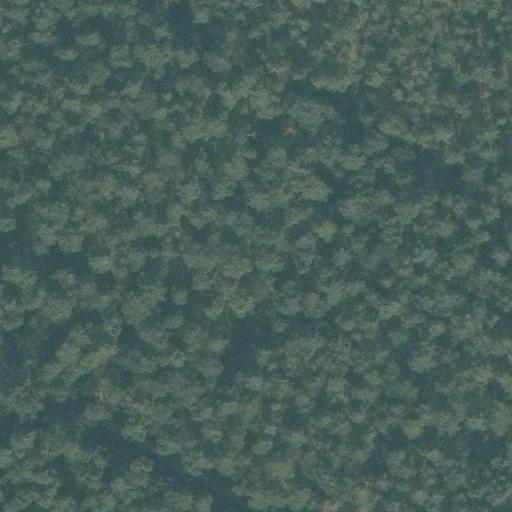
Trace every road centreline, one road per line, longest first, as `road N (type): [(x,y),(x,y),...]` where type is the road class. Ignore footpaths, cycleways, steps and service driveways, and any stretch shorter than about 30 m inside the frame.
road 1 (track): [(511,2),(433,112),(417,188),(219,425),(158,469)]
road 2 (track): [(158,469),(0,374)]
